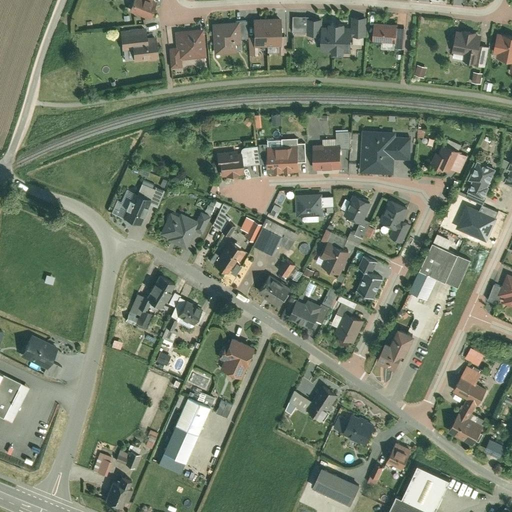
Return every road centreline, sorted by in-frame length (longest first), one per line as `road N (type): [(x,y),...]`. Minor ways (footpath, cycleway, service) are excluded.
road 1 (residential): [(180,0),(481,14),(499,0)]
road 2 (residential): [(350,380),(146,247),(115,246)]
road 3 (residential): [(115,246),(84,396),(47,511)]
road 4 (residential): [(403,268),(431,207),(415,186),(333,180),(255,191)]
road 5 (residential): [(62,0),(4,172)]
road 6 (residential): [(115,246),(75,205),(4,172)]
road 7 (residential): [(350,380),(403,268)]
road 8 (residential): [(420,427),(470,315)]
